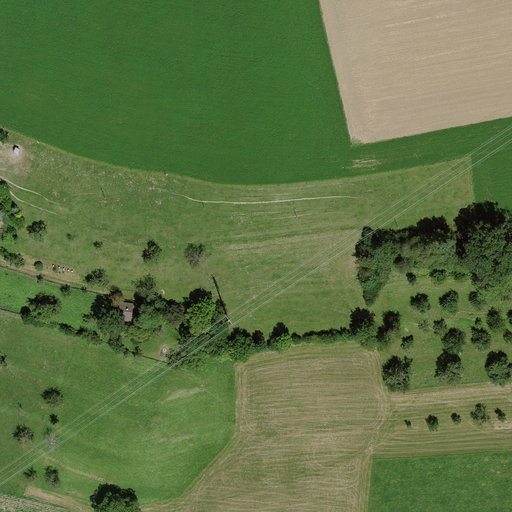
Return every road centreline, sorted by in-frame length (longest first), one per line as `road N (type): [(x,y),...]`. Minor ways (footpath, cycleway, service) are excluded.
road 1 (track): [(362,511),(368,460),(385,426),(511,408)]
road 2 (track): [(0,262),(131,298)]
